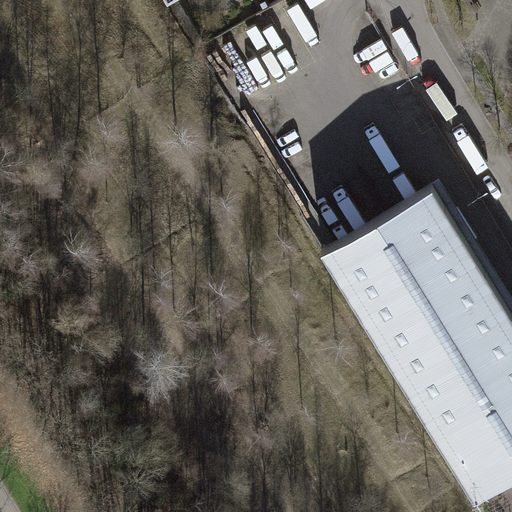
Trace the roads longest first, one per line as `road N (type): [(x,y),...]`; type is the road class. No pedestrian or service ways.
road 1 (track): [(60,0),(412,511)]
road 2 (unclassified): [(404,0),(511,190)]
